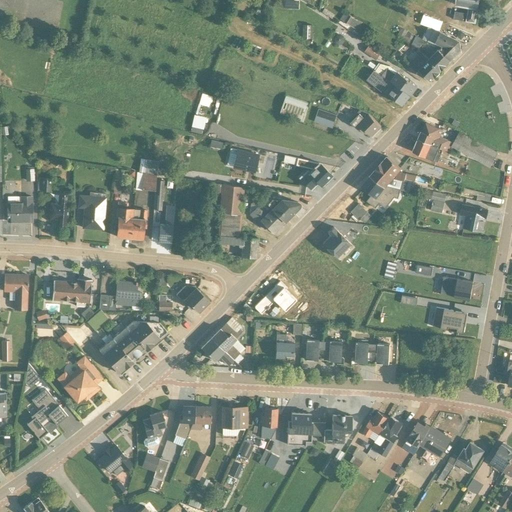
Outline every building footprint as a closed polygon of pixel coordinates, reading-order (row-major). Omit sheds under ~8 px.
[(454,12),(453,19),(475,23),(478,0),(456,0),(455,6),(467,8),(466,14),(454,12)] [(352,17),(349,23),(356,28),(360,22),(352,17)] [(304,23),(303,37),(312,38),(312,24),(304,23)] [(415,36),(398,26),(396,30),(399,32),(396,38),(410,45),(415,36)] [(447,36),(433,29),(433,30),(428,27),(422,39),(427,42),(427,43),(438,49),(450,61),(461,50),(461,46),(460,42),(462,43),(467,34),(452,27),(447,36)] [(419,50),(424,40),(415,36),(410,45),(419,50)] [(369,45),(364,52),(375,60),(380,53),(369,45)] [(450,61),(438,49),(428,59),(440,71),(441,70),(443,70),(446,67),(446,65),(450,61)] [(421,52),(409,64),(422,77),(424,75),(430,81),(434,77),(436,77),(439,74),(439,72),(440,71),(421,52)] [(370,62),(368,65),(375,71),(390,81),(410,95),(418,86),(389,66),(378,63),(376,66),(370,62)] [(390,81),(373,70),(369,77),(389,91),(387,94),(402,105),(410,95),(390,81)] [(370,91),(352,81),(349,87),(367,96),(370,91)] [(308,105),(285,98),(279,115),(303,122),(308,105)] [(337,115),(318,109),(314,122),(332,128),(337,115)] [(360,110),(349,121),(356,128),(358,127),(363,132),(365,130),(371,135),(381,126),(368,113),(360,110)] [(426,122),(422,131),(420,131),(417,139),(438,148),(447,151),(450,141),(440,137),(442,130),(426,122)] [(459,132),(451,146),(490,167),(497,152),(459,132)] [(412,151),(437,162),(440,154),(437,152),(438,148),(417,139),(412,151)] [(236,150),(230,149),(226,164),(233,166),(232,167),(254,173),(259,154),(237,149),(236,150)] [(318,183),(321,186),(332,176),(319,163),(284,155),(282,162),(309,168),(299,178),(311,190),(318,183)] [(382,162),(377,167),(392,179),(393,178),(404,181),(404,179),(415,181),(416,176),(398,172),(400,169),(387,157),(382,162)] [(157,174),(158,162),(140,159),(139,162),(138,171),(155,174),(157,174)] [(377,167),(369,177),(385,188),(386,186),(399,189),(409,192),(412,181),(404,179),(404,181),(393,178),(392,179),(377,167)] [(33,169),(25,169),(26,181),(34,181),(33,169)] [(119,170),(115,169),(113,193),(121,194),(123,181),(119,181),(119,170)] [(136,171),(135,190),(140,191),(141,189),(155,191),(156,180),(155,174),(138,171),(136,171)] [(379,203),(385,207),(393,197),(397,198),(399,189),(386,186),(385,188),(369,177),(362,187),(371,195),(367,201),(375,208),(379,203)] [(41,179),(38,179),(37,190),(40,191),(40,192),(50,193),(51,179),(41,178),(41,179)] [(163,181),(156,180),(153,210),(161,211),(163,181)] [(211,192),(220,194),(221,186),(212,185),(211,192)] [(218,223),(240,226),(243,187),(221,186),(220,194),(218,212),(219,212),(218,223)] [(491,195),(462,188),(461,193),(477,196),(476,199),(489,202),(491,195)] [(187,190),(185,200),(197,202),(199,192),(187,190)] [(446,195),(424,190),(422,198),(432,200),(430,211),(441,214),(446,195)] [(67,192),(62,192),(62,194),(58,194),(57,204),(50,203),(48,221),(56,221),(56,225),(58,225),(58,226),(63,227),(64,226),(66,226),(69,195),(67,194),(67,192)] [(89,196),(78,195),(77,208),(83,209),(81,229),(103,230),(106,197),(105,197),(105,194),(89,192),(89,196)] [(6,202),(7,223),(32,223),(32,196),(7,197),(7,202),(6,202)] [(266,197),(262,201),(284,221),(293,212),(292,211),(298,205),(299,205),(297,201),(266,197)] [(273,232),(284,221),(262,201),(260,203),(256,198),(250,204),(248,212),(250,214),(264,228),(266,226),(273,232)] [(115,237),(131,239),(133,209),(126,208),(126,203),(117,202),(116,220),(117,221),(115,237)] [(358,203),(349,212),(352,215),(350,218),(355,222),(356,221),(357,222),(360,219),(364,223),(371,216),(358,203)] [(465,217),(463,228),(482,232),(487,211),(487,210),(461,205),(459,216),(465,217)] [(171,242),(174,206),(166,206),(164,224),(159,223),(157,241),(170,242),(171,242)] [(145,228),(147,210),(140,209),(139,210),(133,210),(131,239),(142,240),(143,228),(145,228)] [(240,257),(256,258),(257,238),(239,237),(240,226),(218,223),(217,235),(217,236),(217,243),(241,245),(240,257)] [(327,230),(329,232),(321,241),(337,255),(351,240),(333,223),(327,230)] [(418,264),(417,272),(432,273),(433,265),(418,264)] [(470,298),(473,279),(444,274),(441,292),(470,298)] [(28,275),(4,275),(3,292),(9,292),(8,301),(14,301),(13,310),(26,310),(28,275)] [(53,280),(51,300),(63,301),(63,300),(68,300),(68,301),(72,302),(72,300),(76,301),(75,306),(84,307),(84,303),(89,303),(91,280),(76,279),(76,282),(53,280)] [(99,295),(98,309),(115,310),(115,305),(131,306),(131,310),(141,310),(141,302),(140,302),(141,291),(137,291),(137,282),(116,281),(115,296),(99,295)] [(184,286),(175,294),(176,295),(174,297),(180,302),(181,300),(189,308),(192,306),(197,312),(208,301),(194,286),(184,286)] [(165,295),(158,295),(158,311),(171,311),(171,302),(165,301),(165,295)] [(417,304),(418,297),(403,295),(402,302),(417,304)] [(93,313),(88,307),(80,314),(86,320),(93,313)] [(436,307),(433,326),(463,331),(466,312),(436,307)] [(38,321),(46,318),(43,310),(34,313),(35,314),(33,315),(32,321),(37,319),(38,321)] [(102,313),(95,319),(100,325),(107,318),(102,313)] [(244,330),(231,317),(210,338),(237,364),(242,358),(238,354),(244,349),(235,341),(236,340),(235,339),(238,336),(240,338),(244,334),(242,332),(244,330)] [(98,350),(118,373),(132,362),(129,358),(132,356),(134,357),(141,352),(139,349),(142,347),(145,351),(146,351),(153,344),(160,338),(159,337),(166,332),(159,322),(132,321),(98,350)] [(37,323),(37,336),(53,336),(53,323),(37,323)] [(301,324),(293,323),(292,334),(300,335),(301,324)] [(66,331),(60,339),(69,346),(75,337),(66,331)] [(276,334),(275,358),(284,358),(284,355),(293,356),(294,341),(288,335),(276,334)] [(210,338),(200,348),(214,361),(219,356),(230,368),(241,368),(237,364),(210,338)] [(317,349),(323,349),(323,342),(317,341),(318,341),(306,340),(305,360),(317,360),(317,349)] [(1,341),(1,361),(9,361),(9,341),(1,341)] [(329,342),(323,342),(323,349),(328,350),(328,361),(339,361),(340,341),(329,341),(329,342)] [(366,352),(371,352),(372,344),(366,344),(366,343),(355,342),(354,362),(366,363),(366,352)] [(378,344),(372,344),(371,352),(377,353),(376,363),(388,364),(389,344),(378,344)] [(101,378),(83,357),(76,363),(80,368),(68,378),(64,373),(58,378),(76,402),(82,396),(85,400),(89,397),(99,388),(95,384),(101,378)] [(40,378),(28,363),(27,363),(24,382),(29,388),(40,378)] [(26,424),(39,439),(47,431),(49,433),(57,426),(56,425),(67,415),(45,389),(31,400),(39,410),(30,417),(32,419),(26,424)] [(179,422),(174,435),(185,439),(192,423),(193,423),(194,406),(186,406),(186,407),(182,407),(181,415),(179,415),(179,422)] [(189,429),(201,430),(201,424),(209,424),(210,406),(194,406),(193,423),(192,423),(189,429)] [(222,428),(222,434),(223,436),(236,436),(239,430),(244,430),(244,428),(247,428),(247,407),(239,406),(239,410),(221,409),(220,428),(222,428)] [(262,416),(261,431),(273,432),(275,428),(276,409),(264,408),(263,416),(262,416)] [(361,433),(375,441),(389,418),(377,411),(372,419),(370,418),(361,433)] [(144,446),(146,447),(157,444),(158,441),(157,438),(155,436),(161,434),(160,428),(166,426),(161,412),(153,414),(154,417),(142,421),(147,438),(144,439),(143,442),(144,446)] [(323,430),(324,423),(317,422),(317,428),(311,428),(312,422),(310,422),(310,414),(291,413),(290,421),(287,421),(286,444),(305,445),(305,444),(305,441),(311,441),(312,435),(323,435),(323,430)] [(323,441),(342,443),(343,434),(347,435),(347,431),(350,431),(351,416),(332,415),(331,430),(323,430),(323,441)] [(404,423),(391,416),(389,418),(375,441),(374,442),(381,446),(378,452),(385,456),(386,457),(398,436),(397,435),(404,423)] [(418,421),(405,441),(411,445),(412,443),(418,447),(431,426),(426,423),(425,425),(418,421)] [(440,456),(452,437),(451,437),(451,436),(444,432),(443,432),(432,425),(420,444),(440,456)] [(249,440),(257,440),(258,429),(249,429),(249,440)] [(464,447),(454,463),(470,473),(484,450),(470,441),(465,448),(464,447)] [(511,448),(502,443),(488,463),(502,472),(511,456),(511,448)] [(260,457),(264,450),(253,444),(250,452),(259,457),(260,457)] [(105,454),(99,459),(109,472),(113,469),(117,474),(122,470),(123,472),(131,465),(115,446),(109,451),(107,448),(103,452),(105,454)] [(349,461),(358,467),(367,454),(356,447),(351,454),(352,455),(349,461)] [(271,453),(265,450),(258,462),(265,465),(271,453)] [(330,459),(322,472),(330,476),(344,453),(338,450),(332,460),(330,459)] [(431,453),(426,450),(420,460),(425,463),(431,453)] [(200,479),(211,455),(202,451),(191,475),(200,479)] [(154,472),(159,458),(145,454),(141,467),(154,472)] [(511,456),(502,472),(511,477),(511,456)] [(168,462),(159,458),(152,477),(153,478),(150,485),(158,488),(168,462)] [(243,465),(236,462),(230,474),(238,477),(243,465)] [(453,467),(447,463),(436,481),(442,485),(445,481),(444,481),(453,467)] [(473,479),(467,489),(477,495),(483,485),(473,479)] [(125,490),(119,481),(114,486),(120,494),(125,490)] [(511,498),(511,492),(507,489),(498,504),(506,509),(511,498)] [(198,509),(200,504),(190,499),(187,505),(198,509)] [(31,502),(23,508),(26,511),(48,511),(39,500),(32,505),(31,502)]
